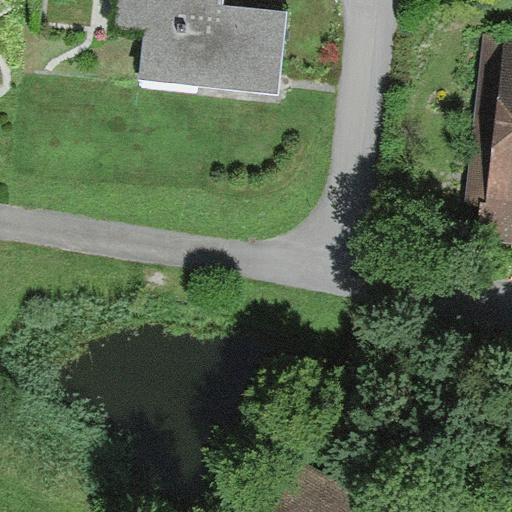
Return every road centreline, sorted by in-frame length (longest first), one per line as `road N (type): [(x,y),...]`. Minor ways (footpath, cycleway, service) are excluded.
road 1 (residential): [(0,223),(338,281)]
road 2 (residential): [(364,0),(338,281)]
road 3 (residential): [(338,281),(511,310)]
